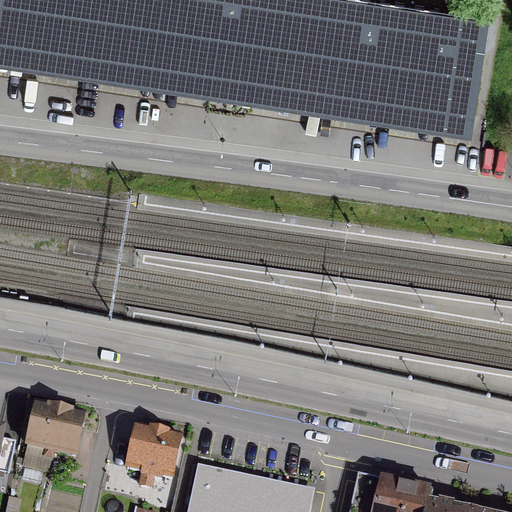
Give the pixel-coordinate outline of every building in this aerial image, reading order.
[(493,21),(356,0),(0,0),(0,62),(475,135),(493,21)] [(72,458),(78,430),(81,416),(34,406),(25,448),(44,452),(42,459),(50,460),(51,453),(72,458)] [(169,479),(178,439),(135,429),(126,469),(141,473),(141,476),(158,480),(159,477),(169,479)] [(0,474),(5,475),(12,443),(0,440),(0,474)] [(379,476),(358,471),(349,511),(424,511),(429,495),(432,482),(381,471),(379,476)] [(203,479),(195,511),(307,511),(309,509),(301,507),(303,500),(203,479)] [(439,497),(429,495),(424,511),(511,511),(455,500),(455,497),(440,494),(439,497)]
